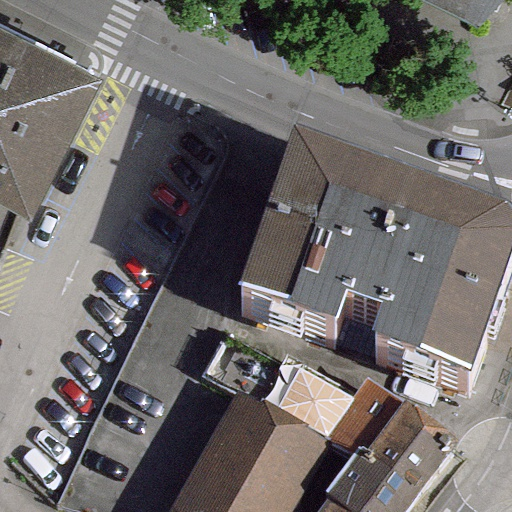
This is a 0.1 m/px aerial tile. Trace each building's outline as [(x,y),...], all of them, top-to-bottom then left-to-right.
[(0,185),(24,198),(34,179),(57,136),(90,73),(0,25),(0,185)] [(292,173),(288,186),(405,228),(511,265),(511,238),(505,233),(297,160),(292,173)] [(511,265),(405,228),(288,186),(244,315),(290,332),(340,351),(350,327),(385,339),(376,364),(422,380),(471,398),(495,334),(511,288),(511,265)] [(331,448),(359,402),(288,363),(285,370),(230,342),(209,380),(250,403),(292,426),(331,448)] [(366,392),(359,402),(331,448),(361,465),(356,470),(326,508),(332,511),(413,511),(457,457),(424,430),(389,406),(366,392)] [(288,511),(322,452),(247,410),(191,511),(288,511)]
